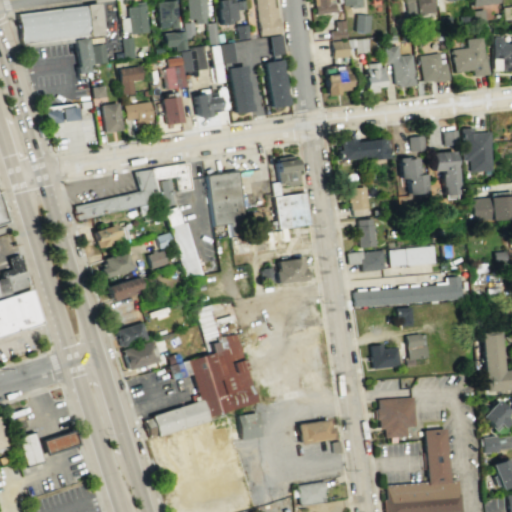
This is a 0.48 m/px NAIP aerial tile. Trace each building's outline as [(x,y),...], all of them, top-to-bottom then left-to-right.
[(176,27),(172,0),(165,0),(154,1),(156,29),(176,27)] [(183,0),(186,22),(205,20),(203,0),(183,0)] [(235,21),(232,0),(213,0),(216,23),(235,21)] [(252,0),(256,35),(276,33),(272,0),(252,0)] [(311,0),(313,14),(333,11),(331,0),(311,0)] [(402,0),(403,14),(431,13),(430,0),(402,0)] [(73,79),(68,38),(17,46),(13,15),(96,3),(100,34),(82,36),(86,65),(85,65),(86,77),(73,79)] [(352,31),(366,32),(367,15),(353,14),(352,31)] [(344,56),(343,20),(333,21),(333,29),(327,30),(328,40),(329,57),(344,56)] [(183,49),(183,36),(191,35),(191,22),(181,22),(182,31),(161,32),(162,46),(171,46),(172,50),(183,49)] [(266,36),(267,55),(281,53),(279,34),(266,36)] [(502,37),(492,36),(491,70),(511,70),(511,36),(509,37),(509,43),(502,43),(502,37)] [(121,58),(132,57),(130,37),(119,38),(121,58)] [(464,39),(465,47),(449,49),(452,72),(470,70),(471,76),(485,74),(481,37),(464,39)] [(350,52),(365,52),(365,38),(349,39),(350,52)] [(220,63),(232,62),(230,43),(218,44),(220,63)] [(88,45),(89,63),(103,62),(102,44),(88,45)] [(381,46),(382,63),(389,63),(391,86),(413,85),(411,54),(396,55),(395,45),(381,46)] [(205,69),(202,46),(178,49),(179,56),(162,59),(166,88),(184,86),(182,72),(205,69)] [(417,54),(419,81),(446,80),(444,53),(417,54)] [(286,104),(278,59),(260,62),(268,107),(286,104)] [(362,90),(379,89),(378,62),(360,63),(362,90)] [(224,67),(232,113),(249,110),(242,65),(224,67)] [(118,94),(131,93),(130,80),(139,80),(138,66),(116,68),(118,94)] [(322,74),(322,93),(346,92),(346,66),(331,66),(331,74),(322,74)] [(215,95),(203,97),(202,93),(191,95),(193,116),(217,113),(215,95)] [(179,123),(178,95),(160,96),(161,123),(179,123)] [(101,132),(118,130),(115,102),(98,104),(101,132)] [(121,104),(122,120),(133,118),(134,124),(150,123),(148,102),(121,104)] [(73,118),(72,107),(51,109),(40,112),(43,126),(56,122),(73,118)] [(459,160),(466,160),(467,171),(488,170),(487,131),(469,131),(469,127),(458,128),(459,160)] [(441,145),(455,144),(453,130),(439,131),(441,145)] [(422,150),(421,135),(406,136),(407,151),(422,150)] [(384,157),(383,139),(351,140),(351,138),(335,139),(336,159),(384,157)] [(429,152),(429,170),(439,170),(441,198),(455,198),(453,151),(429,152)] [(296,183),(292,155),(272,158),(276,186),(296,183)] [(414,157),(395,158),(396,178),(404,178),(404,195),(424,194),(423,173),(415,173),(414,157)] [(189,190),(185,163),(149,169),(152,181),(172,177),(175,193),(189,190)] [(79,223),(73,206),(139,192),(133,172),(148,169),(158,202),(79,223)] [(234,171),(203,175),(211,226),(227,224),(229,237),(243,235),(234,171)] [(307,224),(303,192),(279,195),(277,182),(267,184),(274,229),(307,224)] [(346,187),(347,215),(364,214),(363,186),(346,187)] [(469,220),(511,217),(511,195),(468,197),(469,220)] [(183,221),(179,222),(174,206),(161,209),(179,277),(197,272),(183,221)] [(370,246),(370,219),(353,218),(353,246),(370,246)] [(91,236),(119,227),(123,241),(95,249),(91,236)] [(431,263),(430,246),(384,248),(385,265),(431,263)] [(144,253),(147,267),(163,264),(160,250),(144,253)] [(379,269),(378,250),(343,252),(343,264),(357,263),(357,270),(379,269)] [(129,271),(125,252),(100,256),(102,266),(97,267),(99,277),(129,271)] [(0,334),(33,324),(22,290),(28,288),(18,258),(18,256),(6,260),(7,262),(9,270),(0,273),(1,277),(0,277),(0,334)] [(304,281),(301,259),(273,262),(276,285),(304,281)] [(138,291),(134,276),(103,286),(107,300),(138,291)] [(350,306),(458,299),(457,276),(443,277),(443,284),(349,290),(350,306)] [(398,325),(408,325),(407,307),(391,307),(392,317),(398,317),(398,325)] [(112,330),(137,323),(141,338),(134,340),(136,345),(148,342),(153,361),(123,369),(118,349),(123,347),(122,345),(117,346),(112,330)] [(481,391),(511,389),(511,367),(501,369),(499,330),(478,332),(481,391)] [(421,333),(401,335),(403,361),(423,359),(421,333)] [(254,401),(234,335),(210,336),(215,352),(188,360),(206,415),(254,401)] [(392,346),(379,348),(378,343),(366,345),(369,368),(395,365),(392,346)] [(410,398),(373,401),(375,431),(379,431),(380,440),(403,438),(402,429),(411,429),(410,398)] [(146,416),(142,421),(146,436),(152,436),(206,420),(200,400),(146,416)] [(509,417),(492,401),(477,417),(494,432),(509,417)] [(232,416),(236,440),(257,437),(253,413),(232,416)] [(209,421),(225,415),(230,430),(214,435),(209,421)] [(295,424),(298,444),(329,439),(326,419),(295,424)] [(383,511),(456,511),(453,480),(445,481),(440,430),(418,433),(423,483),(381,487),(383,511)] [(75,444),(71,431),(39,442),(43,455),(75,444)] [(23,468),(13,437),(30,432),(40,462),(23,468)] [(494,452),(494,436),(479,436),(479,452),(494,452)] [(511,482),(511,473),(508,457),(487,462),(494,488),(511,482)] [(293,485),(296,505),(323,500),(320,480),(293,485)] [(511,511),(503,511),(503,497),(511,493),(511,511)]
